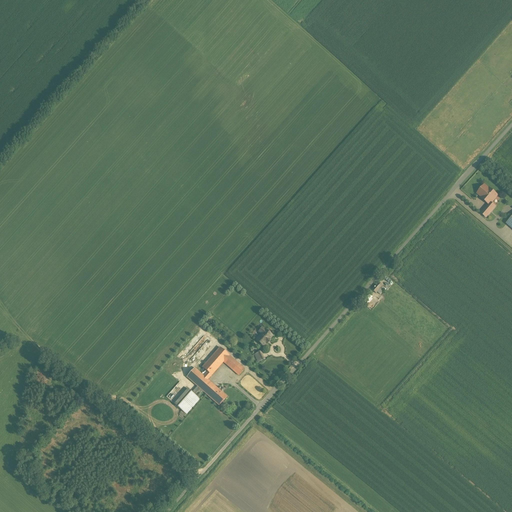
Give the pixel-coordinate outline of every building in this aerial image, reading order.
[(489,189),(484,185),(478,193),(482,197),(481,198),(489,204),(489,205),(491,203),(492,201),(494,201),(495,199),(495,198),(497,195),(489,188),(489,189)] [(489,204),(481,213),(486,217),(495,207),(491,203),(489,205),(489,204)] [(378,282),(372,290),(376,293),(382,286),(378,282)] [(262,328),(259,332),(262,334),(257,340),(263,346),(266,343),(267,344),(270,340),(269,339),(272,336),(265,330),(265,331),(262,328)] [(220,348),(202,368),(208,372),(204,376),(207,380),(223,362),(229,356),(229,355),(220,348)] [(261,351),(255,354),(259,362),(265,359),(261,351)] [(245,369),(229,356),(223,362),(239,376),(245,369)] [(204,376),(195,368),(187,377),(198,386),(203,392),(219,406),(227,397),(207,380),(204,376)] [(188,389),(175,405),(186,415),(200,399),(198,398),(203,392),(198,386),(192,393),(188,389)]
